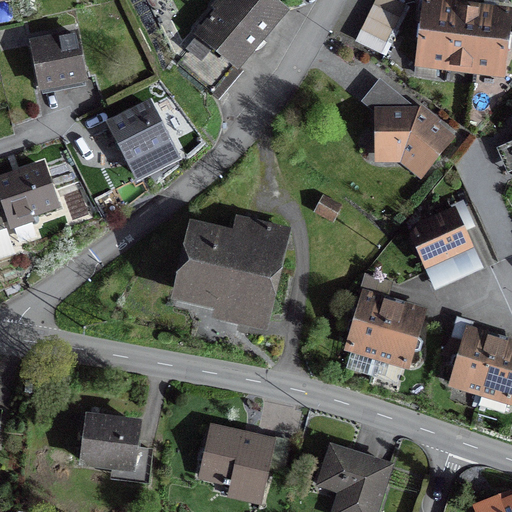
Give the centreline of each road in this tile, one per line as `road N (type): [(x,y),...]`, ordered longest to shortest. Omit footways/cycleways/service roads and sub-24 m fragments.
road 1 (residential): [(9,342),(20,314),(208,172),(262,111),(332,0)]
road 2 (tertiary): [(9,342),(130,353),(306,393),(452,441)]
